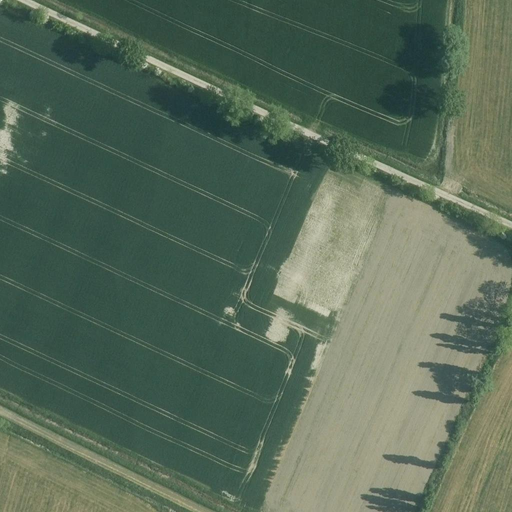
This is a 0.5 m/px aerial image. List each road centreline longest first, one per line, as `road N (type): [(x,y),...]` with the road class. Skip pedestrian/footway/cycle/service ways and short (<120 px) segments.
road 1 (residential): [(25,0),(511,227)]
road 2 (track): [(196,511),(0,410)]
